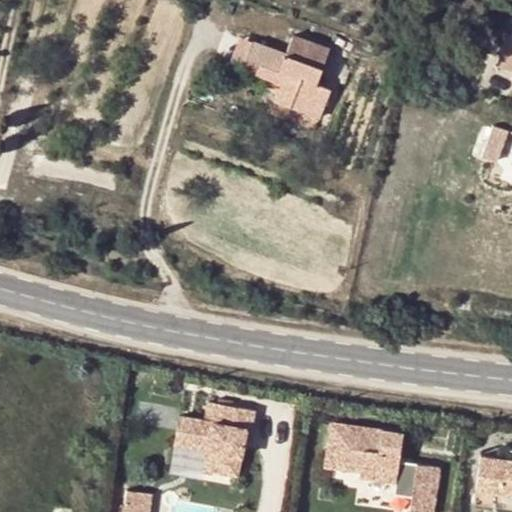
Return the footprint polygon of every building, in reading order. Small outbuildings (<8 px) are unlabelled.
[(511,35),(510,35),(500,61),(511,66),(511,35)] [(262,62),(287,72),(283,84),(277,101),(294,107),(297,98),(326,109),(333,88),(319,83),(332,49),(295,36),(288,52),(256,41),(250,57),(262,62)] [(258,74),(283,84),(287,72),(262,62),(258,74)] [(294,107),(323,118),(326,109),(297,98),(294,107)] [(487,121),(478,154),(502,160),(510,127),(487,121)] [(246,441),(248,425),(253,426),(257,406),(210,399),(207,418),(181,413),(177,441),(210,447),(207,467),(241,472),(246,441)] [(360,473),(396,478),(398,458),(402,430),(330,420),(324,464),(360,468),(360,473)] [(476,489),(511,493),(511,447),(511,448),(509,458),(481,453),(476,489)] [(394,491),(412,493),(416,460),(398,458),(396,478),(394,491)] [(409,509),(429,511),(431,511),(438,463),(416,460),(412,493),(409,509)] [(115,511),(141,511),(144,493),(119,489),(115,511)]
